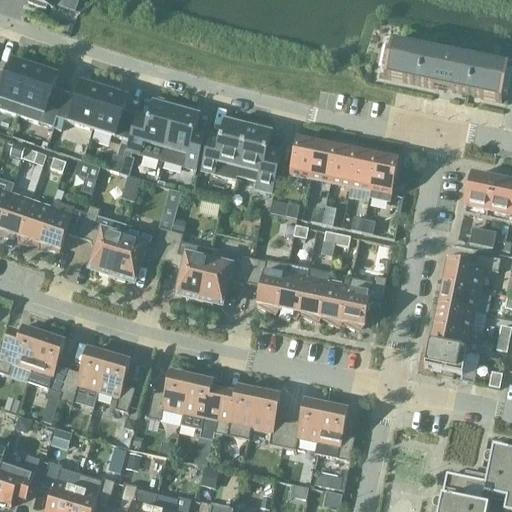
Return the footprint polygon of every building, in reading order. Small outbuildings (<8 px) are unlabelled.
[(25,0),(29,1),(27,5),(45,11),(46,7),(52,9),(55,0),(25,0)] [(383,80),(466,97),(501,104),(501,102),(498,101),(504,70),(508,71),(508,69),(391,45),(390,47),(394,48),(388,78),(384,78),(383,80)] [(0,113),(18,119),(34,72),(11,64),(7,76),(0,73),(0,113)] [(53,131),(56,121),(65,95),(53,91),(57,80),(34,72),(18,119),(53,131)] [(69,125),(92,133),(106,90),(91,85),(89,90),(81,87),(77,99),(65,95),(56,121),(69,125)] [(120,94),(106,90),(92,133),(115,140),(115,139),(128,143),(133,127),(136,118),(123,114),(127,102),(119,99),(120,94)] [(125,154),(160,163),(177,108),(158,103),(157,109),(153,108),(146,131),(134,127),(134,128),(133,127),(128,143),(125,154)] [(196,113),(177,108),(160,163),(195,173),(203,147),(192,143),(198,120),(194,119),(196,113)] [(249,126),(229,121),(227,127),(224,126),(218,150),(207,147),(200,174),(235,184),(236,180),(249,126)] [(255,193),(269,197),(279,165),(265,161),(270,138),(267,137),(269,131),(249,126),(236,180),(257,186),(255,193)] [(289,178),(310,183),(318,145),(305,142),(305,144),(296,142),(289,178)] [(330,147),(318,145),(310,183),(330,187),(338,149),(337,149),(336,151),(330,149),(330,147)] [(22,162),(26,152),(13,148),(10,158),(22,162)] [(350,191),(358,153),(357,153),(356,155),(350,153),(350,151),(338,149),(330,187),(350,191)] [(37,156),(26,152),(22,162),(34,166),(37,156)] [(370,156),(358,153),(350,191),(370,195),(378,157),(377,157),(376,159),(370,158),(370,156)] [(378,157),(370,195),(391,199),(398,164),(390,162),(390,160),(378,157)] [(110,158),(105,176),(125,181),(129,163),(110,158)] [(62,176),(66,166),(53,162),(50,172),(62,176)] [(146,194),(151,174),(135,169),(129,189),(146,194)] [(494,183),(471,178),(463,217),(486,222),(494,183)] [(511,186),(494,183),(486,222),(509,227),(511,210),(511,186)] [(0,226),(10,197),(0,194),(0,226)] [(18,241),(30,204),(10,197),(0,226),(0,233),(4,235),(4,240),(18,241)] [(66,236),(81,242),(92,210),(88,209),(85,216),(74,212),(75,210),(53,203),(50,211),(51,211),(38,248),(39,248),(39,247),(45,249),(45,254),(59,255),(66,236)] [(51,211),(50,211),(30,204),(18,241),(19,241),(19,240),(25,242),(24,247),(38,248),(51,211)] [(296,223),(299,210),(288,208),(285,220),(296,223)] [(111,281),(124,240),(94,231),(100,213),(92,210),(81,242),(97,247),(90,271),(99,274),(98,277),(111,281)] [(325,210),(324,215),(321,228),(332,230),(335,217),(336,212),(325,210)] [(321,228),(324,215),(313,213),(310,226),(321,228)] [(361,236),(364,223),(353,221),(350,234),(361,236)] [(375,226),(364,223),(361,236),(372,238),(375,226)] [(308,232),(295,229),(293,240),(306,242),(308,232)] [(142,261),(162,266),(171,234),(159,231),(157,238),(127,230),(124,240),(111,281),(124,285),(125,282),(135,285),(142,261)] [(472,231),(471,239),(482,242),(484,234),(472,231)] [(198,305),(211,253),(181,245),(183,238),(171,234),(162,266),(182,272),(176,296),(186,299),(185,301),(198,305)] [(496,236),(484,234),(482,242),(494,244),(496,236)] [(336,248),(338,238),(325,235),(323,246),(336,248)] [(350,240),(338,238),(336,248),(348,251),(350,240)] [(471,239),(469,247),(481,249),(482,242),(471,239)] [(494,244),(482,242),(481,249),(492,252),(494,244)] [(228,283),(244,286),(249,262),(241,260),(241,261),(234,259),(234,258),(211,253),(198,305),(212,308),(212,305),(222,308),(228,283)] [(444,271),(441,285),(480,293),(484,273),(498,276),(501,262),(476,257),(473,269),(448,264),(446,271),(444,271)] [(278,313),(287,268),(266,263),(265,265),(249,262),(244,286),(260,290),(256,309),(269,316),(272,311),(277,312),(277,313),(278,313)] [(299,318),(307,280),(286,276),(288,268),(287,268),(278,313),(290,320),(293,315),(298,316),(298,317),(299,318)] [(320,322),(328,285),(330,277),(308,273),(307,280),(299,318),(311,325),(314,320),(320,321),(320,322)] [(342,327),(351,281),(342,279),(340,287),(328,285),(320,322),(332,329),(335,324),(341,325),(341,326),(342,327)] [(371,285),(351,281),(342,327),(354,333),(356,329),(363,330),(369,304),(381,307),(386,282),(373,279),(371,285)] [(475,314),(480,293),(441,285),(437,306),(475,314)] [(471,336),(475,314),(437,306),(432,328),(471,336)] [(467,356),(471,336),(432,328),(428,349),(468,358),(468,356),(467,356)] [(501,329),(498,341),(509,344),(511,331),(501,329)] [(28,386),(44,336),(26,330),(25,333),(22,332),(15,355),(3,351),(0,359),(0,376),(8,379),(12,368),(31,374),(27,385),(28,386)] [(63,342),(44,336),(28,386),(49,393),(61,397),(68,373),(57,369),(65,346),(62,345),(63,342)] [(506,356),(509,344),(498,341),(495,354),(506,356)] [(468,358),(428,349),(423,371),(442,375),(441,379),(452,382),(453,377),(462,379),(466,358),(468,358)] [(98,395),(109,356),(90,351),(90,354),(87,353),(80,376),(68,373),(61,397),(59,404),(72,409),(78,389),(98,395)] [(128,362),(109,356),(98,395),(118,401),(114,412),(127,416),(135,392),(123,389),(130,366),(127,365),(128,362)] [(183,418),(192,378),(173,374),(172,377),(170,376),(164,400),(152,397),(146,421),(162,425),(164,413),(183,418)] [(488,389),(499,392),(502,377),(491,375),(488,389)] [(211,383),(192,378),(183,418),(205,423),(201,442),(212,445),(220,412),(208,410),(213,386),(210,386),(211,383)] [(248,444),(259,392),(240,388),(239,391),(236,391),(232,415),(220,412),(212,445),(215,445),(217,437),(248,444)] [(278,396),(259,392),(248,444),(251,444),(254,433),(271,436),(269,447),(282,450),(287,426),(275,424),(280,400),(277,399),(278,396)] [(318,446),(326,406),(307,402),(306,405),(304,405),(299,429),(287,426),(282,450),(295,453),(297,442),(317,446),(318,446)] [(346,410),(326,406),(318,446),(317,446),(315,457),(350,465),(355,440),(343,438),(348,414),(345,413),(346,410)] [(82,423),(80,430),(64,424),(60,436),(88,445),(94,427),(82,423)] [(507,501),(511,476),(511,453),(492,449),(486,478),(487,478),(483,496),(491,498),(506,501),(507,501)] [(6,455),(0,473),(0,508),(3,509),(11,509),(14,500),(17,502),(26,505),(32,487),(40,464),(27,459),(22,473),(3,467),(7,455),(6,455)] [(133,458),(131,468),(150,471),(152,461),(133,458)] [(226,480),(227,460),(211,460),(211,480),(226,480)] [(239,483),(245,464),(235,461),(228,479),(239,483)] [(321,476),(348,480),(350,467),(324,462),(321,476)] [(70,511),(81,478),(61,472),(61,470),(48,466),(41,490),(53,493),(47,511),(70,511)] [(487,511),(491,498),(483,496),(487,478),(486,478),(481,477),(480,480),(471,482),(446,476),(438,511),(487,511)] [(511,511),(511,476),(507,501),(506,501),(503,511),(511,511)] [(101,484),(81,478),(70,511),(94,511),(96,506),(108,510),(115,486),(102,482),(101,484)] [(124,487),(118,511),(120,511),(153,511),(154,510),(157,498),(136,493),(137,490),(124,487)] [(154,510),(153,511),(188,511),(191,504),(178,500),(177,503),(157,498),(154,510)]
